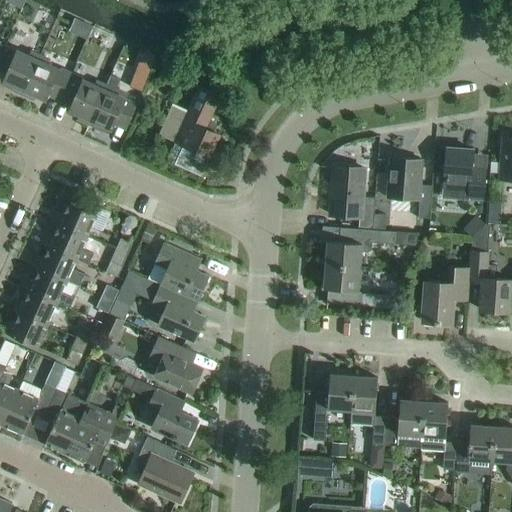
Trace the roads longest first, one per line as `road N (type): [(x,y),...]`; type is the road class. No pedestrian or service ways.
road 1 (unclassified): [(244,511),(267,221)]
road 2 (unclassified): [(267,221),(290,136),(325,102),(473,76)]
road 3 (residential): [(267,221),(228,219),(0,124)]
road 4 (unknown): [(60,149),(0,286)]
road 5 (residential): [(317,340),(460,350)]
road 6 (residential): [(120,511),(112,498),(0,448)]
